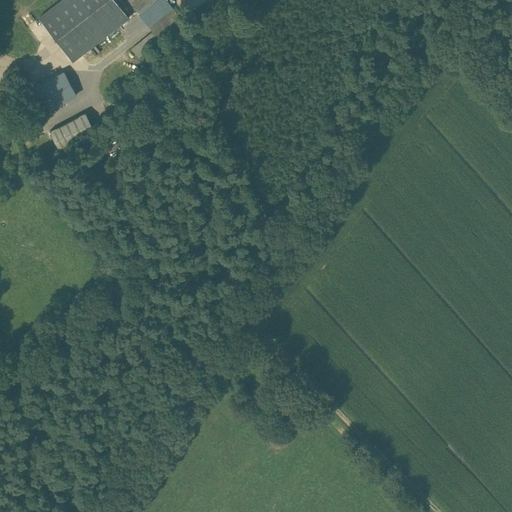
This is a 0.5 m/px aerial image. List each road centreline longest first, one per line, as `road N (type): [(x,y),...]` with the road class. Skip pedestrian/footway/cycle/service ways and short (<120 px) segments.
road 1 (track): [(438,511),(95,172)]
road 2 (track): [(232,322),(198,332),(172,326),(93,193),(103,121)]
